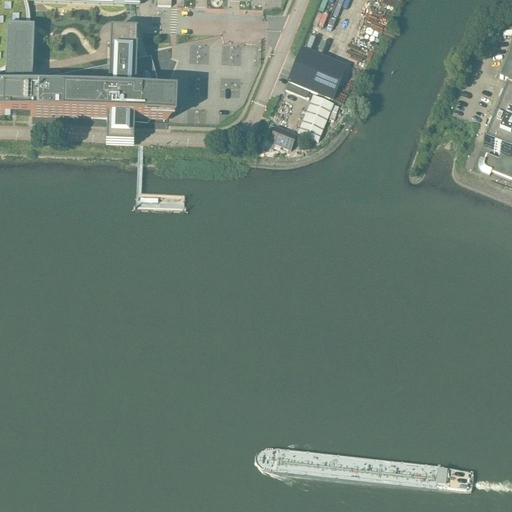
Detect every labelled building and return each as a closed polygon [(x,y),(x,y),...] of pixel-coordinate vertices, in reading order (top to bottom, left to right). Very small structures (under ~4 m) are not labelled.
[(157,0),(157,8),(171,8),(171,0),(157,0)] [(0,70),(2,70),(3,71),(5,71),(7,30),(25,30),(25,27),(25,22),(25,17),(24,12),(23,7),(22,3),(0,2),(0,70)] [(0,116),(107,121),(106,148),(133,149),(134,123),(147,124),(147,122),(151,123),(151,124),(174,124),(174,123),(176,124),(177,97),(175,97),(175,96),(154,95),(155,93),(155,88),(155,86),(154,84),(158,83),(157,83),(156,77),(157,77),(157,76),(153,76),(153,74),(153,73),(152,72),(152,71),(152,68),(150,64),(149,61),(137,63),(138,35),(110,34),(109,69),(42,83),(44,92),(32,91),(33,46),(34,46),(35,38),(34,38),(34,31),(25,30),(7,30),(5,71),(4,90),(0,89),(0,116)] [(511,48),(499,79),(511,84),(511,48)] [(288,84),(332,102),(346,69),(301,51),(288,84)] [(478,164),(478,166),(478,168),(479,169),(479,171),(480,172),(481,174),(483,175),(484,176),(489,177),(491,173),(511,181),(511,95),(506,93),(504,94),(483,148),(484,150),(500,156),(499,161),(487,156),(485,162),(480,160),(479,163),(478,164)] [(298,135),(318,144),(333,107),(313,98),(298,135)] [(270,127),(264,142),(290,153),(297,138),(270,127)]
